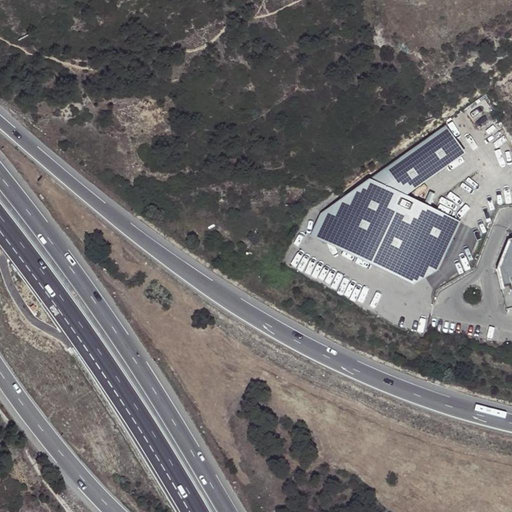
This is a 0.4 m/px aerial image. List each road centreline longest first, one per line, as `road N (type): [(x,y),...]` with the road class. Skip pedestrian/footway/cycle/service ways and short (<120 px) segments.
road 1 (motorway): [(511,423),(360,372),(254,317),(175,265),(0,120)]
road 2 (motorway): [(229,511),(135,360),(0,175)]
road 3 (motorway): [(0,226),(98,357),(196,511)]
road 4 (motorway): [(0,371),(114,511)]
road 5 (track): [(0,410),(69,511)]
